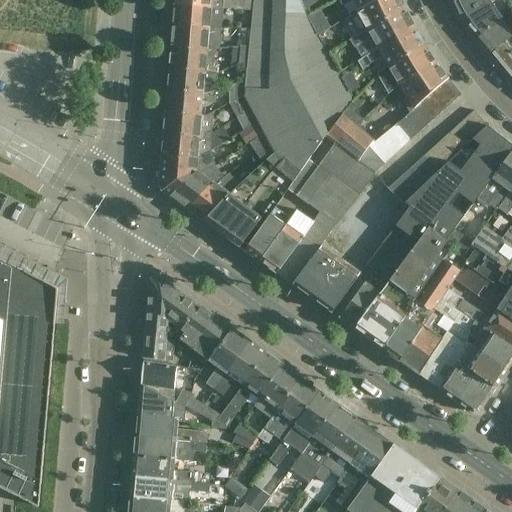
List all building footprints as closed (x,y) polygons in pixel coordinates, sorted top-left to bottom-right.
[(222,0),(175,0),(175,6),(222,11),(222,0)] [(255,0),(255,4),(249,49),(248,66),(247,70),(246,85),(236,84),(237,101),(238,103),(246,116),(252,128),(258,139),(264,150),(269,159),(294,181),(309,161),(326,137),(349,106),(348,102),(350,101),(352,99),(340,79),(316,34),(302,9),(296,0),(255,0)] [(296,0),(302,9),(317,0),(296,0)] [(378,0),(338,0),(343,7),(353,0),(359,10),(378,0)] [(406,9),(401,0),(378,0),(359,10),(360,11),(345,19),(355,36),(406,9)] [(454,0),(461,15),(465,22),(494,3),(492,0),(454,0)] [(500,14),(494,3),(465,22),(467,24),(479,37),(504,20),(506,17),(503,13),(500,14)] [(222,11),(175,6),(173,27),(209,31),(221,31),(222,11)] [(415,28),(406,9),(355,36),(356,37),(350,40),(355,49),(372,39),(378,49),(415,28)] [(505,45),(511,38),(511,33),(504,20),(479,37),(492,54),(505,45)] [(209,31),(173,27),(171,49),(213,52),(219,52),(221,31),(209,31)] [(425,48),(415,28),(378,49),(358,60),(363,69),(382,58),(388,69),(425,48)] [(511,51),(505,45),(492,54),(511,77),(511,51)] [(437,64),(425,48),(388,69),(379,74),(389,93),(400,86),(437,64)] [(213,52),(171,49),(169,70),(216,76),(216,70),(211,69),(213,52)] [(239,67),(241,49),(232,50),(230,67),(239,67)] [(241,49),(239,67),(239,69),(247,70),(248,66),(249,49),(241,49)] [(449,80),(437,64),(400,86),(407,98),(403,101),(407,109),(410,114),(414,111),(422,103),(430,96),(439,88),(449,80)] [(217,76),(216,76),(169,70),(167,91),(206,96),(214,93),(215,92),(217,76)] [(461,95),(449,80),(439,88),(452,102),(461,95)] [(357,82),(349,87),(355,96),(363,92),(357,82)] [(237,101),(236,84),(229,87),(229,105),(230,106),(238,103),(237,101)] [(452,102),(439,88),(430,96),(443,110),(446,108),(452,102)] [(206,96),(167,91),(165,114),(203,118),(205,118),(205,113),(200,112),(201,104),(213,105),(214,93),(206,96)] [(443,110),(430,96),(422,103),(435,117),(443,110)] [(348,102),(349,106),(326,137),(335,144),(359,163),(370,148),(375,143),(349,122),(359,109),(350,101),(348,102)] [(246,116),(238,103),(230,106),(238,120),(246,116)] [(435,117),(422,103),(414,111),(427,125),(435,117)] [(427,125),(414,111),(410,114),(404,119),(417,133),(427,125)] [(486,126),(474,111),(466,118),(479,133),(486,126)] [(203,118),(165,114),(163,135),(202,138),(203,135),(209,136),(210,135),(212,115),(205,118),(203,118)] [(252,128),(246,116),(238,120),(244,132),(252,128)] [(479,133),(466,118),(459,124),(457,126),(471,141),(479,133)] [(417,133),(404,119),(396,126),(409,141),(417,133)] [(409,141),(396,126),(387,133),(401,148),(409,141)] [(420,187),(412,195),(403,203),(408,207),(396,223),(420,240),(426,231),(429,228),(445,246),(456,231),(479,200),(487,189),(511,153),(511,145),(486,126),(479,133),(471,141),(463,148),(454,156),(445,164),(437,172),(429,179),(420,187)] [(471,141),(457,126),(449,133),(463,148),(471,141)] [(258,139),(252,128),(244,132),(239,135),(246,147),(250,144),(258,139)] [(401,148),(387,133),(378,141),(392,156),(401,148)] [(463,148),(449,133),(441,141),(454,156),(463,148)] [(202,138),(163,135),(161,157),(200,161),(201,157),(208,153),(209,136),(203,135),(202,138)] [(264,150),(258,139),(250,144),(257,155),(264,150)] [(392,156),(378,141),(375,143),(370,148),(384,164),(392,156)] [(454,156),(441,141),(431,149),(445,164),(454,156)] [(359,163),(335,144),(318,168),(309,161),(294,181),(288,189),(301,198),(300,200),(308,206),(310,206),(320,213),(314,224),(314,223),(277,274),(294,286),(314,258),(319,250),(374,174),(359,163)] [(384,164),(370,148),(359,163),(374,174),(374,173),(384,164)] [(445,164),(431,149),(423,157),(437,172),(445,164)] [(214,150),(208,153),(201,157),(200,161),(161,157),(159,184),(162,192),(170,197),(194,172),(195,168),(218,159),(214,150)] [(269,159),(264,150),(257,155),(263,164),(269,159)] [(511,189),(511,153),(487,189),(479,200),(488,207),(490,205),(497,211),(499,209),(498,209),(511,189)] [(437,172),(423,157),(415,164),(429,179),(437,172)] [(294,181),(269,159),(263,164),(239,186),(228,196),(226,195),(203,221),(244,251),(275,207),(288,189),(294,181)] [(429,179),(415,164),(407,172),(420,187),(429,179)] [(196,173),(194,172),(170,197),(187,209),(210,183),(221,177),(215,168),(196,173)] [(420,187),(407,172),(398,180),(412,195),(420,187)] [(225,175),(221,177),(210,183),(187,209),(203,221),(226,195),(228,196),(239,186),(229,175),(227,177),(225,175)] [(412,195),(398,180),(389,188),(403,203),(412,195)] [(511,189),(498,209),(499,209),(508,215),(510,212),(511,213),(511,189)] [(279,209),(275,207),(244,251),(261,263),(292,220),(291,220),(278,211),(279,209)] [(314,223),(297,212),(291,220),(292,220),(261,263),(277,274),(314,223)] [(420,240),(396,223),(365,266),(375,273),(367,283),(365,282),(351,302),(339,319),(340,319),(354,329),(354,330),(355,330),(356,330),(355,330),(420,240)] [(511,229),(504,241),(485,227),(473,244),(478,248),(510,270),(511,267),(511,229)] [(383,350),(407,314),(441,265),(451,250),(445,246),(429,228),(426,231),(420,240),(355,330),(356,330),(382,349),(382,350),(383,350)] [(473,244),(456,231),(445,246),(451,250),(463,259),(473,244)] [(511,271),(510,270),(478,248),(468,262),(454,282),(477,297),(484,287),(494,293),(501,283),(510,290),(497,311),(511,320),(511,271)] [(463,259),(451,250),(441,265),(407,314),(383,350),(399,361),(426,323),(435,310),(442,300),(449,290),(454,282),(468,262),(463,259)] [(318,261),(314,258),(294,286),(332,313),(349,289),(315,264),(318,261)] [(58,289),(0,259),(0,488),(7,492),(7,491),(39,507),(41,485),(55,325),(58,289)] [(150,280),(146,326),(168,329),(168,321),(161,315),(178,291),(157,276),(150,280)] [(492,319),(449,290),(442,300),(471,320),(476,323),(485,329),(511,346),(511,320),(497,311),(492,319)] [(198,305),(178,291),(161,315),(168,321),(174,324),(173,335),(179,339),(184,333),(180,330),(198,305)] [(429,382),(438,389),(457,361),(469,343),(471,330),(476,323),(471,320),(442,300),(435,310),(445,317),(441,323),(450,330),(419,376),(429,382)] [(183,343),(193,350),(198,343),(196,342),(215,317),(198,305),(180,330),(184,333),(179,339),(184,342),(183,343)] [(193,350),(207,362),(231,329),(215,317),(196,342),(198,343),(193,350)] [(430,326),(426,323),(399,361),(419,376),(450,330),(441,323),(434,333),(428,329),(430,326)] [(511,346),(485,329),(476,323),(471,330),(469,343),(482,352),(507,370),(511,363),(511,346)] [(168,329),(146,326),(143,359),(173,362),(175,341),(167,340),(168,329)] [(250,342),(231,329),(207,362),(217,369),(206,385),(215,391),(250,342)] [(266,354),(250,342),(215,391),(223,397),(235,381),(242,387),(266,354)] [(457,361),(495,389),(507,370),(482,352),(469,343),(457,361)] [(266,354),(242,387),(234,399),(234,400),(222,416),(218,421),(227,427),(251,393),(259,399),(284,366),(266,354)] [(479,413),(495,389),(457,361),(438,389),(473,414),(479,413)] [(177,366),(143,363),(141,385),(174,403),(177,366)] [(301,378),(284,366),(259,399),(260,400),(254,407),(271,420),(301,378)] [(320,392),(301,378),(271,420),(269,423),(258,437),(268,444),(274,435),(283,442),(320,392)] [(174,403),(141,385),(138,416),(176,420),(178,424),(184,424),(185,408),(183,407),(176,403),(174,403)] [(190,394),(183,391),(176,403),(183,407),(190,394)] [(338,405),(320,392),(283,442),(270,461),(278,467),(293,447),(303,454),(314,439),(338,405)] [(192,395),(190,394),(183,407),(185,408),(199,415),(205,406),(191,397),(192,395)] [(356,418),(338,405),(314,439),(303,454),(291,470),(310,484),(315,477),(356,418)] [(222,416),(205,406),(199,415),(213,422),(216,424),(218,421),(222,416)] [(176,420),(138,416),(136,438),(206,446),(208,433),(178,430),(178,424),(176,420)] [(375,432),(356,418),(315,477),(324,483),(332,473),(342,459),(351,466),(375,432)] [(237,435),(254,443),(258,437),(241,425),(234,434),(237,435)] [(394,445),(375,432),(351,466),(341,479),(351,486),(360,473),(369,479),(394,445)] [(254,443),(237,435),(231,447),(250,449),(254,443)] [(206,446),(136,438),(134,458),(175,462),(193,463),(193,462),(194,452),(206,453),(206,446)] [(381,511),(417,462),(394,445),(369,479),(348,510),(350,511),(381,511)] [(175,462),(134,458),(132,479),(191,484),(194,484),(195,473),(174,471),(175,462)] [(416,511),(441,478),(417,462),(381,511),(416,511)] [(443,511),(459,492),(441,478),(416,511),(443,511)] [(203,485),(191,484),(132,479),(131,500),(170,502),(189,503),(190,490),(203,491),(203,485)] [(486,511),(487,511),(476,504),(459,492),(443,511),(486,511)] [(169,511),(170,502),(131,500),(129,511),(169,511)]
